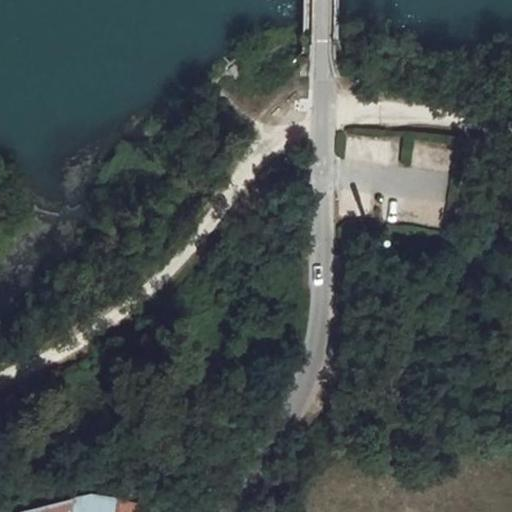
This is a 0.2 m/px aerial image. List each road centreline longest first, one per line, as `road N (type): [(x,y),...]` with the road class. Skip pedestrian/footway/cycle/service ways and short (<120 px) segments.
road 1 (residential): [(231,511),(313,349),(320,48)]
road 2 (track): [(320,118),(264,127),(223,194)]
road 3 (track): [(440,116),(367,92),(320,118)]
